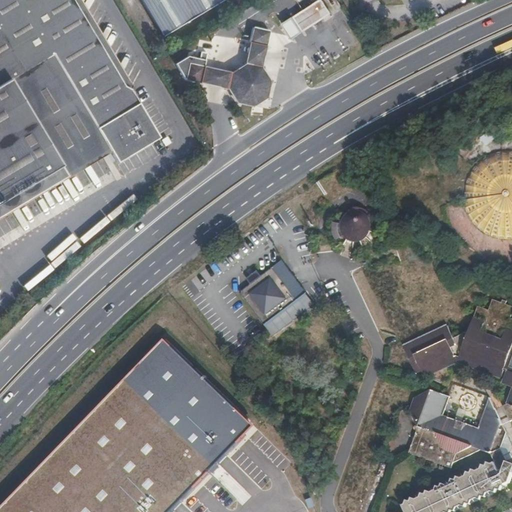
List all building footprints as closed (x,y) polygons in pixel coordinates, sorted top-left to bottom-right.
[(0,0),(0,201),(103,138),(110,149),(117,161),(159,135),(130,88),(123,85),(125,80),(118,77),(120,73),(114,69),(116,65),(110,63),(111,58),(106,55),(108,52),(101,48),(103,44),(97,41),(98,36),(91,33),(94,29),(87,26),(89,21),(83,18),(84,14),(79,11),(81,6),(74,3),(75,0),(0,0)] [(139,0),(162,38),(223,0),(139,0)] [(320,0),(314,4),(324,18),(332,13),(323,0),(320,0)] [(316,24),(324,18),(314,4),(306,9),(294,17),(304,32),(316,24)] [(250,42),(266,46),(269,30),(253,26),(250,42)] [(261,67),(266,46),(250,42),(245,64),(261,67)] [(184,80),(199,83),(203,67),(188,64),(184,80)] [(270,81),(261,67),(245,64),(230,73),(227,90),(234,101),(235,103),(252,107),(255,105),(266,98),(270,81)] [(199,83),(227,90),(230,73),(203,67),(199,83)] [(0,215),(110,149),(103,138),(0,201),(0,215)] [(511,240),(511,150),(511,151),(501,151),(491,154),(480,160),(473,168),(466,179),(464,186),(463,196),(465,208),(469,218),(475,226),(482,232),(487,235),(496,239),(507,241),(511,240)] [(343,254),(350,256),(352,250),(361,250),(369,247),(375,242),(379,233),(379,231),(371,228),(371,224),(369,218),(364,214),(358,212),(352,212),(346,215),(343,219),(336,216),(333,226),(334,233),(337,241),(343,246),(345,247),(343,254)] [(291,294),(272,269),(258,279),(254,275),(250,279),(253,283),(239,293),(264,326),(296,301),(295,300),(291,294)] [(305,293),(300,287),(291,294),(295,300),(305,293)] [(511,319),(511,315),(511,307),(506,304),(507,302),(502,300),(501,303),(493,300),(489,310),(478,307),(468,332),(453,339),(448,326),(404,347),(417,373),(422,371),(425,377),(458,361),(502,377),(505,370),(508,372),(504,385),(511,387),(511,394),(510,400),(509,400),(507,404),(503,407),(510,422),(511,421),(511,319)] [(168,511),(255,422),(167,339),(1,511),(168,511)] [(410,454),(413,455),(440,465),(445,466),(452,469),(454,464),(481,451),(489,453),(492,443),(489,433),(479,428),(444,416),(451,397),(432,391),(416,398),(411,411),(419,428),(410,454)] [(493,403),(489,402),(479,428),(489,433),(492,443),(489,453),(490,454),(493,460),(402,503),(405,511),(456,511),(507,489),(506,485),(510,484),(511,478),(511,463),(506,462),(504,457),(501,449),(507,433),(493,403)] [(511,448),(511,444),(507,433),(501,449),(504,457),(511,453),(511,448)]
